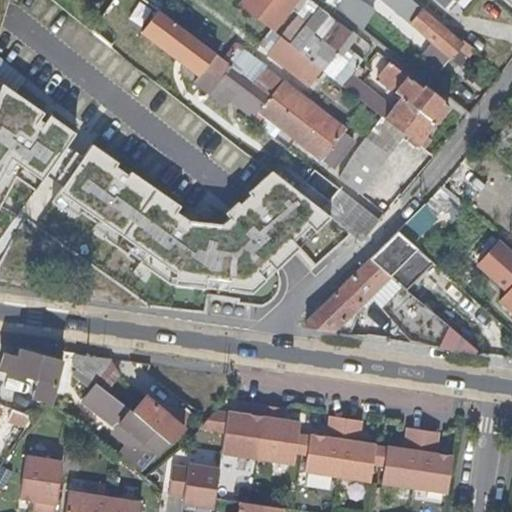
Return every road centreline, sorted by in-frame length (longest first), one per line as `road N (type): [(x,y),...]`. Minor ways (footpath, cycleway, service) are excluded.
road 1 (tertiary): [(0,312),(495,386)]
road 2 (residential): [(477,511),(495,386)]
